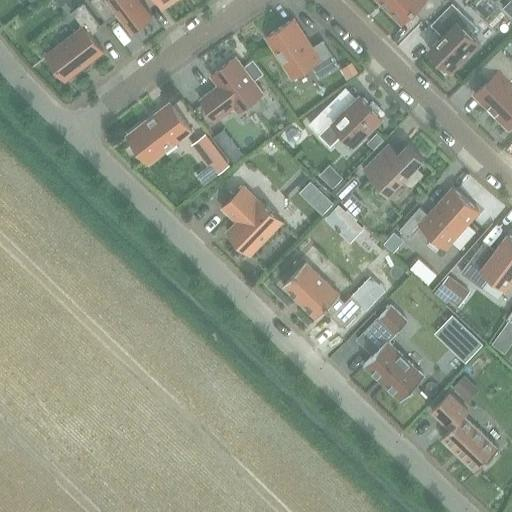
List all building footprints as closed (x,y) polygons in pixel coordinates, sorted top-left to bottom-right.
[(141,0),(88,0),(88,1),(104,22),(118,11),(132,29),(136,27),(138,29),(136,30),(137,31),(152,19),(151,18),(150,20),(148,17),(152,14),(141,0)] [(379,0),(402,22),(414,10),(424,20),(444,0),(379,0)] [(80,69),(81,69),(92,61),(91,60),(103,51),(91,35),(102,26),(84,2),(71,12),(82,26),(45,54),(66,80),(80,69)] [(476,27),(452,3),(432,24),(443,35),(429,49),(437,57),(433,61),(445,72),(448,68),(451,71),(479,42),(470,33),(476,27)] [(265,36),(292,78),(311,66),(319,78),(339,65),(322,39),(312,46),(294,18),(265,36)] [(511,122),(511,82),(509,80),(511,77),(511,60),(500,48),(479,69),(489,79),(474,94),(487,106),(487,107),(488,108),(489,107),(494,113),(493,113),(495,114),(508,127),(511,122)] [(210,75),(218,85),(200,98),(216,120),(234,106),(238,111),(263,92),(254,80),(243,66),(236,56),(210,75)] [(350,58),(339,66),(346,76),(357,68),(350,58)] [(252,60),(243,66),(254,80),(263,74),(252,60)] [(369,104),(359,94),(343,111),(331,99),(309,123),(330,144),(343,131),(355,143),(384,112),(372,101),(369,104)] [(170,102),(127,135),(148,162),(191,129),(170,102)] [(224,128),(213,136),(233,161),(243,153),(224,128)] [(376,130),(369,137),(376,144),(383,137),(376,130)] [(205,134),(192,143),(209,165),(221,155),(205,134)] [(423,159),(408,143),(399,152),(389,142),(363,169),(388,194),(402,180),(410,188),(424,174),(424,173),(422,175),(414,168),(423,159)] [(344,199),(355,188),(348,181),(337,192),(344,199)] [(206,184),(177,208),(186,219),(215,195),(206,184)] [(233,216),(238,220),(227,232),(249,253),(281,220),(259,199),(258,200),(243,186),(222,207),(232,217),(233,216)] [(429,215),(419,207),(399,229),(409,238),(421,225),(445,247),(452,239),(460,246),(475,229),(468,222),(478,210),(453,187),(429,215)] [(321,189),(310,200),(321,212),(332,200),(321,189)] [(338,204),(326,216),(351,240),(362,228),(354,220),(356,218),(347,209),(345,211),(338,204)] [(480,246),(461,271),(482,287),(497,298),(505,286),(506,287),(511,279),(511,236),(507,233),(491,254),(480,246)] [(394,234),(386,243),(393,250),(402,240),(394,234)] [(429,277),(439,268),(421,249),(411,258),(429,277)] [(305,261),(283,285),(295,297),(297,299),(297,298),(303,304),(302,304),(304,306),(304,305),(317,318),(326,308),(332,314),(331,315),(342,325),(361,305),(366,310),(381,294),(366,280),(351,295),(344,302),(338,295),(340,294),(305,261)] [(448,274),(434,292),(445,303),(448,298),(457,304),(468,289),(448,274)] [(390,304),(357,338),(373,353),(364,363),(401,399),(424,376),(388,340),(407,320),(390,304)] [(323,348),(337,334),(319,316),(305,331),(323,348)] [(455,319),(438,336),(467,363),(483,346),(484,346),(455,319)] [(463,375),(451,387),(466,401),(478,389),(463,375)] [(440,437),(476,472),(482,465),(485,467),(494,457),(492,455),(499,448),(464,415),(468,411),(449,393),(432,411),(450,428),(440,437)]
